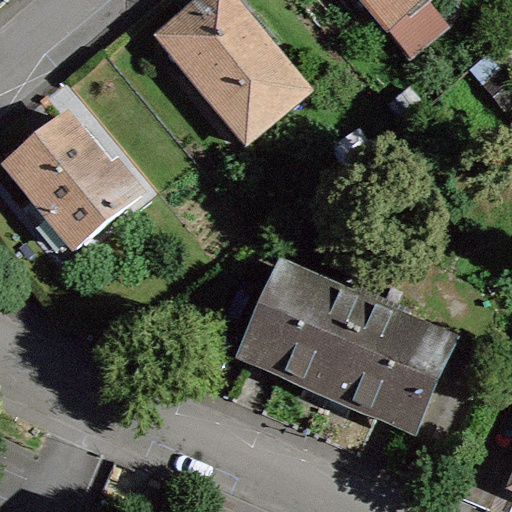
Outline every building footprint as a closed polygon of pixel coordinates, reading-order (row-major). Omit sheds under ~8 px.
[(210,0),(193,15),(161,41),(248,144),(308,94),(229,0),(210,0)] [(363,0),(387,28),(420,0),(363,0)] [(9,168),(77,251),(142,197),(116,165),(109,171),(67,120),(40,143),(9,168)] [(335,382),(366,311),(284,275),(248,357),(280,371),(310,384),(315,373),(335,382)] [(449,347),(366,311),(335,382),(356,391),(351,402),(382,416),(413,429),(449,347)]
